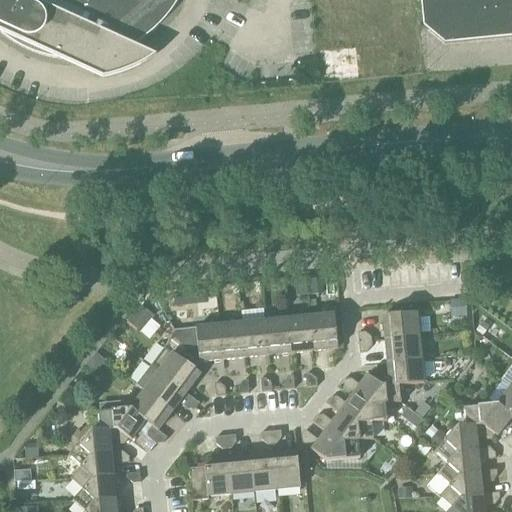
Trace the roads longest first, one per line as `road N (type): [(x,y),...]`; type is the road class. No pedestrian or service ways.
road 1 (tertiary): [(0,158),(119,172),(511,133)]
road 2 (residential): [(154,511),(150,472),(185,431),(301,419),(351,355),(350,300),(456,290)]
road 3 (unknown): [(349,0),(360,39),(511,40)]
